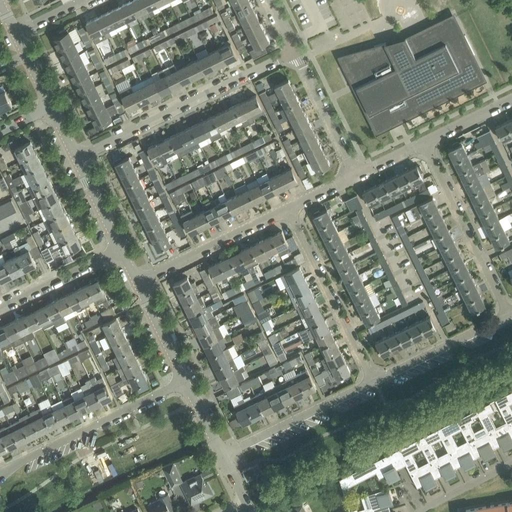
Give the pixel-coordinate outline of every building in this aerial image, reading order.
[(137,15),(148,10),(142,0),(131,0),(130,1),(137,15)] [(153,8),(159,5),(156,0),(142,0),(148,10),(151,16),(155,13),(153,8)] [(219,9),(225,6),(221,0),(215,0),(219,9)] [(239,15),(254,8),(250,0),(242,0),(234,4),(239,15)] [(126,21),(137,15),(130,1),(119,6),(126,21)] [(36,8),(34,2),(27,5),(30,11),(36,8)] [(115,26),(126,21),(119,6),(108,12),(115,26)] [(201,11),(204,17),(214,12),(211,6),(201,11)] [(245,26),(259,19),(254,8),(239,15),(245,26)] [(226,22),(231,19),(227,10),(221,13),(226,22)] [(196,21),(204,17),(201,11),(193,15),(196,21)] [(109,29),(115,26),(108,12),(97,17),(107,37),(112,35),(109,29)] [(209,26),(220,20),(218,15),(206,20),(209,26)] [(96,43),(107,37),(97,17),(86,22),(96,43)] [(180,22),(183,28),(192,23),(189,17),(180,22)] [(482,79),(452,18),(407,40),(389,49),(386,42),(374,45),(375,47),(343,57),(349,70),(345,71),(352,84),(355,83),(357,86),(378,129),(419,109),(464,87),(482,79)] [(230,31),(235,28),(231,19),(226,22),(230,31)] [(250,37),(265,29),(259,19),(245,26),(250,37)] [(198,31),(209,26),(206,20),(195,25),(198,31)] [(172,33),(183,28),(180,22),(169,27),(172,33)] [(187,37),(198,31),(195,25),(184,31),(187,37)] [(83,38),(88,36),(84,26),(78,29),(83,38)] [(161,38),(172,33),(169,27),(158,33),(161,38)] [(255,47),(250,50),(253,58),(267,51),(264,44),(270,41),(265,29),(250,37),(255,46),(255,47)] [(60,49),(74,42),(69,31),(54,38),(60,49)] [(176,42),(187,37),(184,31),(174,36),(176,42)] [(236,44),(242,41),(237,32),(232,35),(236,44)] [(152,43),(161,38),(158,33),(150,37),(152,43)] [(87,47),(92,45),(88,36),(83,38),(87,47)] [(165,47),(176,42),(174,36),(163,42),(165,47)] [(136,43),(139,49),(148,44),(146,39),(136,43)] [(236,44),(241,53),(246,50),(242,41),(236,44)] [(65,60),(80,53),(74,42),(60,49),(65,60)] [(157,51),(165,47),(163,42),(154,46),(157,51)] [(238,57),(234,48),(231,42),(220,48),(227,62),(238,57)] [(131,53),(139,49),(136,43),(128,47),(131,53)] [(93,60),(99,57),(94,48),(89,51),(93,60)] [(141,52),(143,58),(153,53),(150,48),(141,52)] [(216,67),(227,62),(220,48),(209,53),(216,67)] [(114,54),(117,60),(127,55),(124,49),(114,54)] [(136,62),(143,58),(141,52),(133,56),(136,62)] [(70,71),(85,64),(80,53),(65,60),(70,71)] [(205,73),(216,67),(209,53),(198,58),(205,73)] [(107,65),(117,60),(114,54),(104,59),(107,65)] [(98,69),(103,66),(99,57),(93,60),(98,69)] [(119,63),(122,69),(131,64),(128,58),(119,63)] [(194,78),(205,73),(198,58),(187,64),(194,78)] [(111,74),(122,69),(119,63),(109,68),(111,74)] [(76,82),(90,75),(85,64),(70,71),(76,82)] [(176,69),(173,64),(169,66),(172,71),(166,74),(173,89),(184,83),(176,69)] [(184,83),(194,78),(187,64),(176,69),(184,83)] [(166,74),(163,68),(158,71),(152,74),(153,75),(162,94),(173,89),(166,74)] [(104,82),(109,79),(105,70),(99,73),(104,82)] [(81,93),(96,86),(90,75),(76,82),(81,93)] [(151,99),(162,94),(153,75),(142,81),(151,99)] [(104,82),(109,92),(115,90),(109,79),(104,82)] [(268,97),(270,102),(280,97),(294,90),(289,79),(275,85),(277,91),(267,96),(265,90),(260,93),(263,99),(268,97)] [(140,105),(151,99),(142,81),(131,86),(140,105)] [(262,81),(256,84),(259,90),(265,88),(262,81)] [(129,110),(140,105),(131,86),(130,85),(119,90),(129,110)] [(96,86),(81,93),(86,104),(101,96),(96,86)] [(0,92),(0,109),(1,111),(13,105),(6,90),(0,92)] [(286,107),(299,100),(294,90),(280,97),(286,107)] [(114,103),(120,101),(115,92),(110,94),(114,103)] [(252,114),(263,108),(256,94),(245,100),(252,114)] [(92,114),(106,107),(101,96),(86,104),(92,114)] [(252,114),(245,100),(234,105),(241,119),(245,126),(256,121),(252,114)] [(291,118),(305,111),(299,100),(286,107),(291,118)] [(125,111),(120,101),(114,103),(118,111),(120,114),(125,111)] [(110,115),(118,111),(114,103),(108,106),(106,107),(92,114),(97,126),(112,119),(110,115)] [(230,124),(241,119),(234,105),(224,110),(230,124)] [(224,110),(213,116),(220,129),(230,124),(224,110)] [(296,129),(310,122),(305,111),(291,118),(296,129)] [(121,116),(113,120),(116,124),(123,121),(121,116)] [(209,135),(220,129),(213,116),(202,121),(209,135)] [(198,140),(209,135),(202,121),(191,126),(198,140)] [(502,140),(511,135),(511,131),(507,121),(496,127),(502,140)] [(301,139),(315,133),(310,122),(296,129),(301,139)] [(95,126),(87,131),(90,136),(98,132),(95,126)] [(187,145),(198,140),(191,126),(181,131),(187,145)] [(495,141),(490,130),(490,129),(477,135),(477,136),(478,136),(481,141),(475,143),(478,149),(483,146),(495,141)] [(190,151),(187,145),(181,131),(170,137),(176,150),(182,148),(184,154),(190,151)] [(263,137),(265,142),(272,139),(269,133),(263,137)] [(306,150),(320,143),(315,133),(301,139),(306,150)] [(245,152),(242,147),(236,135),(232,136),(238,149),(230,152),(233,158),(245,152)] [(168,162),(174,159),(171,153),(176,150),(170,137),(159,142),(166,156),(168,162)] [(254,147),(265,142),(263,137),(252,142),(254,147)] [(468,154),(461,141),(466,139),(466,138),(452,145),(454,145),(455,147),(449,150),(454,161),(468,154)] [(21,161),(36,153),(31,141),(15,149),(21,161)] [(266,145),(269,150),(276,147),(273,141),(266,145)] [(496,154),(500,151),(495,141),(483,146),(486,152),(493,149),(496,154)] [(166,156),(159,142),(148,147),(155,161),(166,156)] [(245,152),(254,147),(252,142),(242,147),(245,152)] [(11,148),(8,143),(3,145),(5,151),(11,148)] [(308,162),(312,161),(326,154),(320,143),(306,150),(303,152),(308,162)] [(296,155),(294,151),(291,144),(286,147),(289,153),(290,153),(292,157),(296,155)] [(259,156),(269,150),(266,145),(256,150),(259,156)] [(145,162),(149,160),(144,150),(140,152),(145,162)] [(248,161),(259,156),(256,150),(245,155),(248,161)] [(501,165),(505,162),(500,151),(496,154),(501,165)] [(222,163),(233,158),(230,152),(219,158),(222,163)] [(27,172),(42,165),(36,153),(21,161),(27,172)] [(326,154),(312,161),(317,172),(331,165),(326,154)] [(460,171),(473,165),(468,154),(454,161),(460,171)] [(0,156),(0,165),(2,170),(8,167),(2,155),(0,156)] [(254,172),(248,161),(245,155),(234,161),(237,166),(244,163),(250,173),(254,172)] [(304,170),(301,164),(296,155),(292,157),(296,166),(299,173),(304,170)] [(121,174),(135,167),(129,156),(115,163),(121,174)] [(211,169),(222,163),(219,158),(208,163),(211,169)] [(154,171),(150,162),(149,160),(145,162),(150,173),(154,171)] [(226,172),(237,166),(234,161),(223,166),(226,172)] [(465,182),(478,176),(486,172),(480,161),(473,165),(460,171),(465,182)] [(506,175),(511,173),(505,162),(501,165),(506,175)] [(200,174),(211,169),(208,163),(198,168),(200,174)] [(32,184),(48,176),(42,165),(27,172),(32,184)] [(420,166),(418,166),(417,165),(406,170),(413,184),(424,178),(421,171),(422,170),(420,166)] [(216,177),(226,172),(223,166),(213,171),(216,177)] [(126,185),(140,178),(135,167),(121,174),(126,185)] [(281,172),(288,186),(299,181),(292,167),(281,172)] [(195,177),(200,174),(198,168),(192,171),(195,177)] [(402,189),(413,184),(406,170),(396,176),(402,189)] [(160,181),(157,176),(154,171),(150,173),(152,178),(151,178),(154,184),(160,181)] [(277,192),(288,186),(281,172),(270,178),(277,192)] [(179,184),(190,179),(188,173),(183,176),(180,177),(176,179),(179,184)] [(511,186),(511,185),(511,175),(511,173),(506,175),(509,182),(501,186),(504,190),(511,186)] [(207,174),(202,177),(204,182),(210,180),(207,174)] [(13,193),(19,190),(16,185),(24,181),(21,175),(13,179),(8,181),(13,193)] [(33,197),(53,188),(48,176),(32,184),(28,186),(33,197)] [(391,194),(402,189),(396,176),(385,181),(391,194)] [(470,193),(484,186),(478,176),(465,182),(470,193)] [(0,184),(3,191),(8,188),(3,177),(0,178),(0,184)] [(194,187),(204,182),(202,177),(192,182),(194,187)] [(131,196),(145,189),(140,178),(126,185),(131,196)] [(266,197),(277,192),(270,178),(259,183),(266,197)] [(173,187),(179,184),(176,179),(171,182),(173,187)] [(259,183),(257,179),(246,184),(248,188),(255,202),(266,197),(259,183)] [(163,188),(160,181),(154,184),(158,191),(160,195),(165,193),(163,188)] [(381,200),(391,194),(385,181),(374,186),(381,200)] [(185,191),(192,188),(190,183),(183,186),(185,191)] [(175,190),(178,195),(185,191),(183,186),(175,190)] [(369,205),(381,200),(374,186),(363,192),(369,205)] [(475,204),(489,197),(484,186),(470,193),(475,204)] [(39,209),(59,199),(53,188),(33,197),(39,209)] [(244,207),(255,202),(248,188),(238,194),(244,207)] [(137,206),(151,200),(145,189),(131,196),(137,206)] [(420,198),(431,193),(428,189),(418,194),(420,198)] [(13,193),(19,204),(25,202),(22,195),(21,196),(19,190),(13,193)] [(168,197),(167,197),(165,193),(160,195),(162,199),(163,199),(166,205),(171,203),(168,197)] [(234,213),(244,207),(238,194),(227,199),(234,213)] [(409,203),(420,198),(418,194),(407,199),(409,203)] [(350,211),(357,208),(362,205),(357,195),(346,200),(350,211)] [(425,214),(438,208),(433,197),(411,207),(416,219),(425,214)] [(481,215),(494,208),(489,197),(475,204),(481,215)] [(227,199),(221,202),(219,198),(214,200),(223,218),(234,213),(227,199)] [(44,220),(65,210),(59,199),(39,209),(44,220)] [(223,218),(214,200),(214,199),(208,202),(211,207),(205,209),(212,223),(223,218)] [(398,209),(409,203),(407,199),(396,204),(398,209)] [(7,203),(12,213),(17,211),(12,200),(7,203)] [(142,217),(156,211),(151,200),(137,206),(142,217)] [(6,216),(12,213),(7,203),(1,205),(6,216)] [(176,214),(174,209),(171,203),(166,205),(171,216),(176,214)] [(388,214),(398,209),(396,204),(386,210),(388,214)] [(361,208),(363,207),(362,205),(357,208),(358,210),(356,211),(358,214),(352,216),(355,222),(365,217),(361,208)] [(430,225),(444,219),(438,208),(425,214),(430,225)] [(486,225),(499,219),(494,208),(481,215),(486,225)] [(201,229),(195,215),(192,209),(181,215),(190,234),(201,229)] [(201,229),(212,223),(205,209),(195,215),(201,229)] [(333,220),(327,209),(320,212),(319,211),(314,213),(315,215),(314,215),(319,227),(333,220)] [(55,230),(70,222),(65,210),(44,220),(50,232),(55,230)] [(376,220),(388,214),(386,210),(374,215),(376,220)] [(147,228),(161,221),(156,211),(142,217),(147,228)] [(181,223),(180,223),(176,214),(171,216),(177,227),(181,225),(181,223)] [(397,214),(392,216),(398,228),(403,225),(397,214)] [(366,230),(371,228),(365,217),(355,222),(358,228),(363,225),(366,230)] [(435,236),(449,229),(444,219),(430,225),(435,236)] [(491,236),(505,229),(499,219),(486,225),(491,236)] [(324,237),(338,231),(333,220),(319,227),(324,237)] [(152,239),(166,232),(161,221),(147,228),(152,239)] [(60,241),(76,233),(70,222),(55,230),(60,241)] [(182,238),(187,236),(181,225),(177,227),(182,238)] [(403,238),(408,236),(403,225),(398,228),(403,238)] [(371,241),(376,239),(371,228),(366,230),(371,241)] [(440,247),(454,240),(449,229),(435,236),(440,247)] [(497,247),(510,241),(505,229),(491,236),(497,247)] [(36,239),(41,237),(38,230),(33,233),(36,239)] [(281,255),(289,251),(298,247),(293,236),(286,239),(282,231),(271,236),(278,249),(281,255)] [(330,248),(343,242),(338,231),(324,237),(330,248)] [(166,232),(152,239),(158,250),(172,243),(166,232)] [(76,233),(60,241),(42,250),(47,262),(54,259),(51,253),(59,249),(62,255),(82,245),(76,233)] [(17,255),(25,271),(37,265),(29,250),(32,248),(31,248),(37,245),(32,235),(26,238),(29,243),(20,247),(19,246),(14,248),(17,255)] [(268,254),(278,249),(271,236),(261,241),(268,254)] [(408,249),(413,247),(417,245),(413,237),(409,238),(408,236),(403,238),(408,249)] [(371,241),(366,243),(369,248),(373,246),(376,252),(381,250),(376,239),(371,241)] [(446,257),(459,251),(454,240),(440,247),(446,257)] [(257,259),(268,254),(261,241),(251,246),(257,259)] [(335,259),(349,252),(343,242),(330,248),(335,259)] [(247,264),(257,259),(251,246),(240,251),(247,264)] [(414,260),(419,257),(413,247),(408,249),(414,260)] [(382,263),(387,260),(381,250),(376,252),(382,263)] [(511,263),(511,262),(511,250),(507,252),(506,250),(500,253),(502,258),(508,255),(511,263)] [(241,267),(247,264),(240,251),(230,256),(236,269),(241,267)] [(451,268),(465,262),(459,251),(446,257),(451,268)] [(340,270),(354,263),(349,252),(335,259),(340,270)] [(13,276),(6,261),(2,253),(0,254),(0,277),(2,282),(13,276)] [(13,276),(25,271),(17,255),(6,261),(13,276)] [(226,274),(236,269),(230,256),(220,261),(226,274)] [(287,268),(299,263),(296,257),(284,262),(287,268)] [(419,271),(424,268),(419,257),(414,260),(419,271)] [(257,259),(247,264),(256,283),(262,281),(254,266),(259,263),(257,259)] [(387,274),(392,271),(387,260),(382,263),(375,266),(378,271),(384,268),(387,274)] [(226,274),(220,261),(209,266),(215,279),(221,276),(224,282),(229,279),(226,274)] [(456,279),(470,272),(465,262),(451,268),(456,279)] [(346,280),(359,274),(354,263),(340,270),(346,280)] [(247,264),(241,267),(247,281),(243,282),(246,288),(256,283),(247,264)] [(276,273),(283,270),(281,264),(274,268),(276,273)] [(286,286),(305,277),(300,266),(291,271),(286,273),(281,276),(286,286)] [(205,281),(211,278),(206,268),(200,271),(205,281)] [(271,276),(276,273),(274,268),(268,271),(271,276)] [(424,281),(429,279),(424,268),(419,271),(424,281)] [(386,288),(393,284),(397,282),(392,271),(387,274),(390,279),(383,283),(386,288)] [(462,290),(475,283),(470,272),(456,279),(457,280),(452,282),(457,291),(461,289),(462,290)] [(351,291),(364,285),(359,274),(346,280),(351,291)] [(429,279),(424,281),(429,292),(438,288),(435,282),(436,281),(434,276),(429,279)] [(179,294),(197,285),(195,281),(191,283),(188,277),(174,283),(179,294)] [(296,294),(310,288),(305,277),(286,286),(291,297),(296,294)] [(211,293),(216,290),(211,278),(205,281),(211,293)] [(103,301),(105,306),(110,304),(98,279),(87,285),(94,298),(97,304),(103,301)] [(398,295),(402,293),(397,282),(393,284),(398,295)] [(467,300),(480,294),(475,283),(462,290),(467,300)] [(232,288),(235,294),(242,290),(239,284),(232,288)] [(88,301),(94,298),(87,285),(77,290),(85,307),(90,305),(88,301)] [(195,292),(199,290),(197,285),(179,294),(185,304),(198,298),(195,292)] [(356,302),(370,295),(364,285),(351,291),(356,302)] [(443,298),(442,294),(438,287),(438,288),(429,292),(434,302),(443,298)] [(225,299),(235,294),(232,288),(226,291),(228,294),(224,296),(225,299)] [(302,305),(315,298),(310,288),(296,294),(302,305)] [(262,292),(257,295),(254,289),(248,292),(253,303),(259,299),(264,297),(262,292)] [(81,309),(85,307),(77,290),(66,295),(73,308),(79,305),(81,309)] [(215,302),(221,299),(218,293),(212,295),(215,302)] [(240,302),(247,299),(244,293),(237,297),(240,302)] [(403,306),(408,304),(402,293),(398,295),(403,306)] [(467,300),(468,303),(472,312),(486,305),(480,294),(467,300)] [(63,313),(73,308),(66,295),(56,300),(63,313)] [(362,313),(375,306),(370,295),(356,302),(362,313)] [(190,315),(203,308),(198,298),(185,304),(190,315)] [(307,315),(320,308),(315,298),(302,305),(307,315)] [(438,315),(445,312),(442,305),(446,303),(443,298),(434,302),(439,312),(437,313),(438,315)] [(245,313),(252,310),(247,299),(240,302),(245,313)] [(259,299),(253,303),(258,313),(265,310),(259,299)] [(67,321),(63,313),(56,300),(46,305),(55,323),(56,327),(67,321)] [(415,311),(426,306),(423,300),(412,306),(415,311)] [(208,318),(214,315),(211,310),(214,308),(211,304),(203,308),(190,315),(195,325),(208,318)] [(44,328),(55,323),(46,305),(35,310),(42,323),(44,328)] [(104,319),(116,313),(113,306),(101,312),(104,319)] [(367,324),(376,319),(380,317),(375,306),(362,313),(367,324)] [(404,316),(415,311),(412,306),(401,311),(404,316)] [(312,325),(325,319),(320,308),(307,315),(312,325)] [(32,329),(42,323),(35,310),(25,315),(32,329)] [(245,313),(249,320),(256,317),(252,310),(245,313)] [(272,320),(271,318),(272,318),(268,310),(259,315),(263,324),(272,320)] [(393,322),(404,316),(401,311),(391,317),(393,322)] [(443,325),(450,322),(445,312),(438,315),(443,325)] [(103,320),(100,314),(97,315),(96,314),(91,317),(94,324),(103,320)] [(200,335),(219,326),(221,325),(215,314),(214,315),(208,318),(195,325),(200,335)] [(35,336),(32,329),(25,315),(15,320),(25,341),(35,336)] [(437,329),(433,320),(430,315),(419,320),(426,334),(437,329)] [(87,328),(94,324),(91,317),(90,317),(91,318),(84,322),(87,328)] [(109,334),(122,328),(117,317),(103,324),(109,334)] [(382,327),(393,322),(391,317),(380,322),(382,327)] [(317,336),(330,329),(325,319),(312,325),(306,328),(307,329),(300,332),(304,339),(305,341),(317,336)] [(14,346),(25,341),(15,320),(4,325),(14,344),(14,346)] [(272,320),(263,324),(268,334),(274,331),(272,327),(275,325),(272,320)] [(415,339),(426,334),(419,320),(408,325),(415,339)] [(371,332),(382,327),(380,322),(369,327),(371,332)] [(0,342),(3,349),(14,344),(4,325),(0,327),(0,342)] [(404,345),(415,339),(408,325),(398,331),(404,345)] [(205,346),(218,339),(224,336),(219,326),(200,335),(205,346)] [(114,345),(127,338),(122,328),(109,334),(105,336),(110,347),(114,345)] [(322,346),(335,339),(330,329),(317,336),(322,346)] [(260,344),(267,341),(262,330),(259,332),(258,333),(255,335),(260,344)] [(394,350),(404,345),(398,331),(387,336),(394,350)] [(273,344),(280,341),(275,332),(269,336),(273,344)] [(241,333),(232,337),(235,343),(244,339),(241,333)] [(91,343),(96,340),(93,334),(88,337),(91,343)] [(382,355),(394,350),(387,336),(376,341),(382,355)] [(78,343),(75,337),(64,342),(67,348),(70,354),(80,348),(78,343)] [(119,355),(132,349),(127,338),(114,345),(119,355)] [(210,356),(223,350),(218,339),(205,346),(210,356)] [(304,339),(284,348),(286,350),(305,341),(304,339)] [(327,356),(340,350),(335,339),(322,346),(327,356)] [(78,343),(80,348),(87,345),(84,340),(78,343)] [(96,353),(101,351),(96,340),(91,343),(96,353)] [(280,341),(273,344),(278,354),(284,351),(286,350),(284,348),(281,340),(280,341)] [(265,355),(272,351),(267,341),(260,344),(265,355)] [(215,366),(233,358),(234,357),(229,347),(223,350),(210,356),(215,366)] [(60,358),(70,354),(67,348),(57,353),(60,358)] [(81,360),(92,355),(89,349),(78,354),(81,360)] [(119,368),(124,366),(137,359),(132,349),(119,355),(114,358),(119,368)] [(327,369),(345,360),(340,350),(327,356),(321,359),(322,360),(327,369)] [(272,351),(265,355),(271,366),(278,362),(272,351)] [(284,351),(278,354),(278,355),(281,361),(287,358),(284,351)] [(310,365),(316,362),(310,351),(305,354),(310,365)] [(49,364),(60,358),(57,353),(46,358),(49,364)] [(76,355),(68,359),(71,364),(79,360),(76,355)] [(103,355),(98,357),(101,364),(106,361),(103,355)] [(300,355),(289,361),(290,363),(292,366),(299,363),(302,363),(304,362),(300,355)] [(49,364),(46,358),(45,356),(35,361),(39,369),(49,364)] [(220,377),(238,368),(233,358),(215,366),(220,377)] [(123,379),(142,369),(137,359),(124,366),(127,371),(121,375),(123,379)] [(329,374),(334,371),(337,378),(350,371),(345,360),(327,369),(321,372),(315,375),(320,386),(326,383),(322,376),(328,373),(329,374)] [(29,373),(39,369),(35,361),(25,366),(29,373)] [(58,364),(61,371),(63,375),(70,371),(65,361),(58,364)] [(104,371),(110,368),(106,361),(101,364),(104,371)] [(286,369),(292,366),(289,361),(283,364),(286,369)] [(51,376),(61,371),(58,364),(47,369),(51,376)] [(14,370),(15,372),(16,374),(18,379),(29,373),(25,366),(25,365),(14,370)] [(225,387),(245,377),(242,371),(245,369),(243,365),(238,368),(220,377),(225,387)] [(315,375),(321,372),(317,366),(311,369),(315,375)] [(268,371),(271,377),(278,373),(275,367),(268,371)] [(41,381),(51,376),(47,369),(37,374),(41,381)] [(121,386),(125,384),(131,381),(134,387),(148,380),(142,369),(123,379),(117,382),(114,383),(111,385),(116,395),(124,392),(121,386)] [(316,388),(310,374),(307,369),(296,374),(306,393),(316,388)] [(7,384),(18,379),(14,370),(3,375),(7,384)] [(37,374),(26,380),(29,386),(33,385),(34,387),(38,385),(39,388),(43,386),(41,381),(37,374)] [(295,398),(306,393),(296,374),(286,379),(287,380),(295,398)] [(106,384),(102,377),(97,379),(95,376),(90,379),(102,403),(113,397),(106,384)] [(114,383),(117,382),(114,376),(108,378),(111,385),(114,383)] [(255,378),(248,381),(249,383),(251,386),(257,383),(255,378)] [(92,408),(102,403),(90,379),(85,381),(86,383),(81,385),(82,387),(92,408)] [(30,388),(29,386),(26,380),(16,384),(19,389),(21,392),(30,388)] [(287,380),(276,385),(285,403),(295,398),(287,380)] [(240,391),(251,386),(248,381),(237,386),(241,394),(240,391)] [(12,393),(19,389),(16,384),(9,388),(12,393)] [(285,403),(276,385),(266,390),(268,395),(275,408),(285,403)] [(231,399),(241,394),(237,386),(227,391),(231,399)] [(81,413),(92,408),(82,387),(71,392),(73,395),(75,399),(81,413)] [(0,392),(5,403),(10,401),(5,390),(0,392)] [(264,413),(275,408),(268,395),(266,390),(256,395),(258,400),(264,413)] [(511,411),(507,403),(511,400),(511,397),(509,393),(495,400),(507,423),(507,422),(511,431),(511,411)] [(71,418),(81,413),(75,399),(73,395),(63,400),(64,404),(71,418)] [(254,418),(264,413),(258,400),(256,395),(251,398),(250,396),(244,398),(247,405),(254,418)] [(244,398),(238,401),(239,403),(234,405),(240,416),(242,421),(243,423),(243,424),(254,418),(247,405),(244,398)] [(64,404),(63,400),(62,399),(51,404),(61,423),(71,418),(64,404)] [(511,431),(507,422),(507,423),(496,428),(488,413),(494,410),(490,402),(476,410),(479,415),(488,432),(496,447),(502,444),(504,447),(506,447),(507,448),(511,445),(511,431)] [(2,409),(5,415),(16,409),(13,404),(2,409)] [(50,428),(61,423),(51,404),(41,409),(44,415),(50,428)] [(44,415),(41,409),(40,407),(30,413),(33,420),(40,433),(50,428),(44,415)] [(471,412),(457,419),(459,423),(468,442),(469,442),(477,457),(483,454),(485,457),(494,452),(493,449),(496,447),(488,432),(477,438),(469,423),(474,420),(473,418),(479,415),(476,410),(471,412)] [(30,438),(40,433),(33,420),(30,413),(19,418),(20,419),(23,425),(30,438)] [(231,421),(229,422),(232,428),(234,427),(234,428),(243,423),(242,421),(240,416),(231,421)] [(19,443),(30,438),(23,425),(20,419),(10,424),(13,430),(19,443)] [(477,457),(469,442),(468,442),(457,448),(449,433),(454,430),(452,427),(459,423),(457,419),(437,429),(449,452),(457,467),(464,464),(465,467),(467,466),(468,468),(474,465),(473,463),(475,462),(473,459),(477,457)] [(0,430),(9,448),(19,443),(13,430),(10,424),(0,429),(0,430)] [(0,452),(9,448),(0,430),(0,452)] [(430,443),(436,440),(432,432),(418,439),(429,462),(430,462),(437,477),(444,473),(446,477),(456,472),(454,469),(457,467),(449,452),(437,458),(430,443)] [(410,453),(416,449),(412,442),(399,449),(406,464),(418,487),(425,483),(427,487),(436,482),(434,479),(437,477),(430,462),(429,462),(418,468),(410,453)] [(202,449),(193,453),(195,456),(199,457),(204,454),(202,449)] [(406,464),(399,449),(340,479),(343,489),(357,482),(357,481),(377,471),(380,477),(379,477),(379,478),(387,474),(390,480),(392,479),(392,480),(398,477),(398,476),(400,475),(396,469),(406,464)] [(180,481),(183,479),(174,462),(162,468),(166,475),(171,485),(180,481)] [(242,471),(247,481),(262,473),(258,463),(242,471)] [(162,477),(166,475),(162,468),(154,472),(154,475),(162,477)] [(201,473),(181,483),(192,505),(199,501),(198,499),(205,496),(205,497),(212,493),(207,482),(206,483),(201,473)] [(141,478),(133,482),(136,488),(144,484),(141,478)] [(131,485),(126,485),(124,491),(131,494),(134,489),(131,485)] [(389,491),(385,493),(384,489),(367,494),(367,495),(368,495),(372,507),(359,511),(357,508),(350,510),(350,511),(384,511),(391,510),(388,503),(392,502),(389,491)] [(176,511),(177,511),(173,503),(168,494),(159,498),(160,499),(149,504),(152,511),(176,511)] [(509,511),(508,503),(492,506),(493,511),(509,511)]
